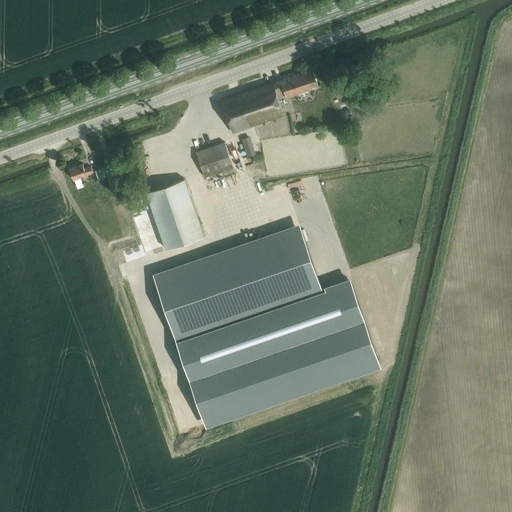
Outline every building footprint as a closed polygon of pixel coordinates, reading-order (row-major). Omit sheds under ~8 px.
[(313,70),(223,99),(234,132),(285,115),(279,99),(319,86),(313,70)] [(250,136),(242,139),(248,156),(256,154),(250,136)] [(226,142),(197,151),(205,177),(224,171),(225,174),(235,171),(226,142)] [(113,158),(106,161),(108,166),(109,172),(115,170),(117,169),(113,158)] [(74,179),(80,177),(94,172),(91,166),(85,168),(83,163),(70,168),(74,179)] [(96,171),(99,179),(116,173),(116,172),(115,170),(109,172),(108,166),(96,171)] [(111,175),(107,177),(111,187),(112,187),(115,186),(120,184),(116,173),(111,175)] [(74,179),(78,189),(84,186),(80,177),(74,179)] [(185,178),(147,191),(167,249),(205,235),(185,178)] [(303,232),(157,282),(173,331),(320,280),(303,232)] [(350,281),(179,340),(205,416),(376,357),(350,281)]
